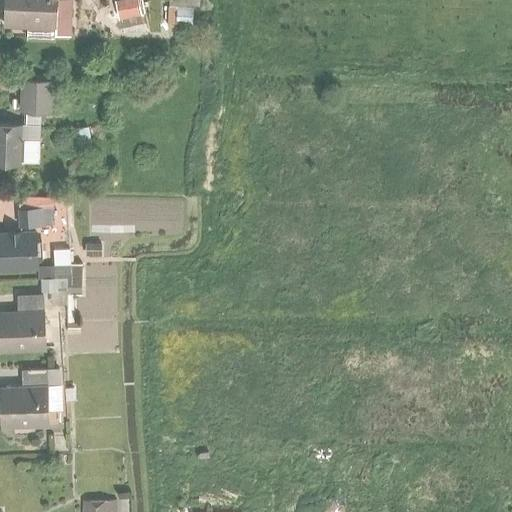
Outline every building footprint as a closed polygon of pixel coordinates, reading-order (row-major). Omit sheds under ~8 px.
[(76,0),(5,0),(5,22),(60,24),(60,31),(76,32),(76,0)] [(118,0),(121,17),(145,14),(143,0),(118,0)] [(198,20),(197,0),(172,0),(173,20),(198,20)] [(46,134),(46,120),(0,118),(0,160),(27,161),(28,133),(46,134)] [(70,127),(71,145),(88,145),(88,126),(70,127)] [(0,265),(44,264),(42,225),(0,226),(0,265)] [(51,346),(49,304),(0,306),(2,349),(51,346)] [(55,421),(53,380),(4,382),(6,423),(55,421)] [(119,511),(120,499),(86,498),(85,511),(119,511)]
